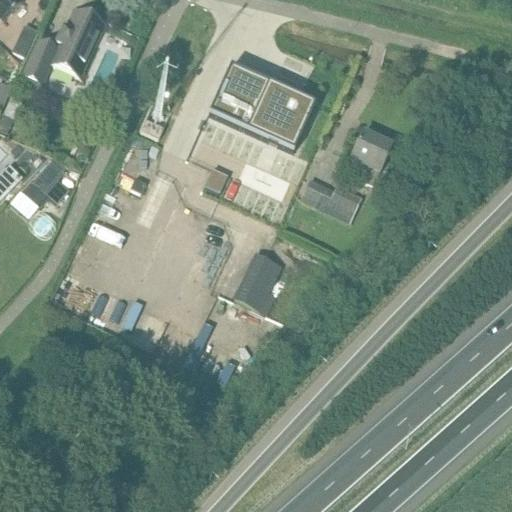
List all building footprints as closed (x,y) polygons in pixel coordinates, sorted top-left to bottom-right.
[(0,0),(0,23),(3,26),(22,6),(16,0),(0,0)] [(108,32),(108,30),(86,20),(85,23),(74,18),(70,28),(67,27),(65,32),(62,31),(55,47),(57,48),(55,53),(37,45),(21,80),(46,92),(46,91),(42,89),(51,69),(83,84),(84,83),(77,80),(101,28),(108,32)] [(229,71),(208,119),(292,157),(314,109),(270,90),(232,72),(229,71)] [(1,119),(0,121),(0,135),(7,138),(13,124),(1,119)] [(143,124),(138,135),(157,144),(162,133),(143,124)] [(359,186),(371,191),(378,176),(379,176),(391,150),(361,137),(350,163),(366,170),(359,186)] [(50,166),(31,187),(45,199),(57,185),(63,177),(62,176),(50,166)] [(5,173),(0,178),(0,204),(22,182),(8,169),(5,173)] [(227,181),(211,174),(203,192),(204,192),(219,198),(227,181)] [(298,188),(291,203),(349,229),(361,203),(335,191),(333,195),(302,181),(298,188)] [(134,183),(130,193),(140,198),(145,187),(134,183)] [(274,301),(268,298),(280,272),(254,259),(233,304),(266,319),(274,301)]
